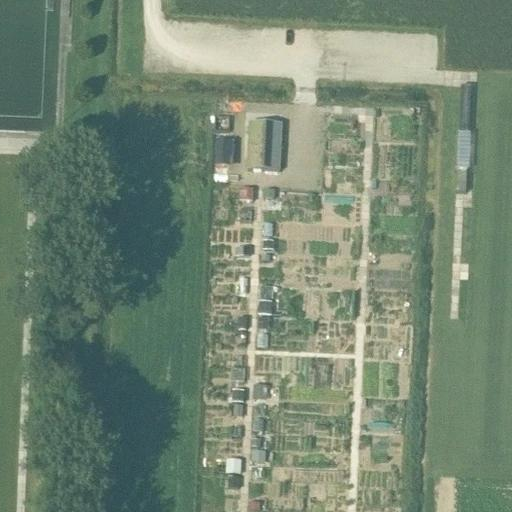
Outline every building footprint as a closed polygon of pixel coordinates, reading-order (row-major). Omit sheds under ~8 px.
[(247,159),(246,173),(278,175),(281,127),(249,125),(248,147),(253,147),(252,159),(247,159)] [(214,168),(224,169),(225,145),(215,144),(214,168)] [(265,213),(265,221),(275,221),(275,213),(265,213)] [(264,226),(264,239),(271,239),(272,227),(264,226)] [(239,281),(238,296),(246,296),(246,281),(239,281)] [(259,308),(258,317),(269,318),(270,309),(259,308)] [(257,337),(257,349),(266,349),(267,337),(257,337)] [(231,372),(230,384),(243,385),(244,372),(231,372)] [(254,389),(254,397),(265,398),(265,390),(254,389)] [(234,408),(234,417),(242,417),(242,408),(234,408)] [(253,422),(253,434),(262,434),(262,422),(253,422)] [(234,429),(233,439),(241,439),(241,429),(234,429)] [(231,444),(230,456),(240,456),(241,444),(231,444)] [(252,453),(252,461),(264,461),(264,454),(252,453)] [(227,467),(227,476),(239,476),(239,468),(227,467)] [(228,480),(228,490),(237,490),(238,481),(228,480)]
